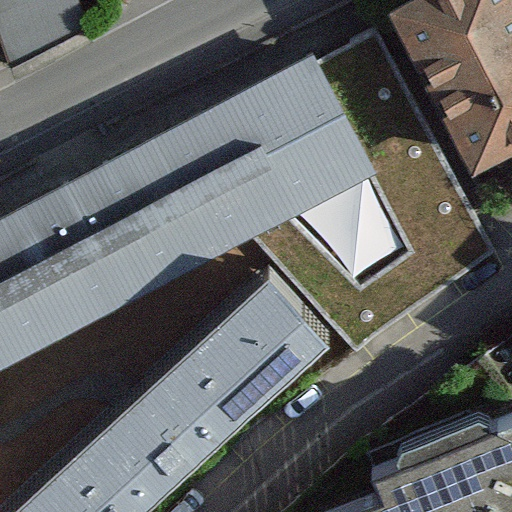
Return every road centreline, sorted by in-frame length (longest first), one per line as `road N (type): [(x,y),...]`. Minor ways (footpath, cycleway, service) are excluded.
road 1 (residential): [(511,285),(342,399),(216,511)]
road 2 (residential): [(259,0),(0,133)]
